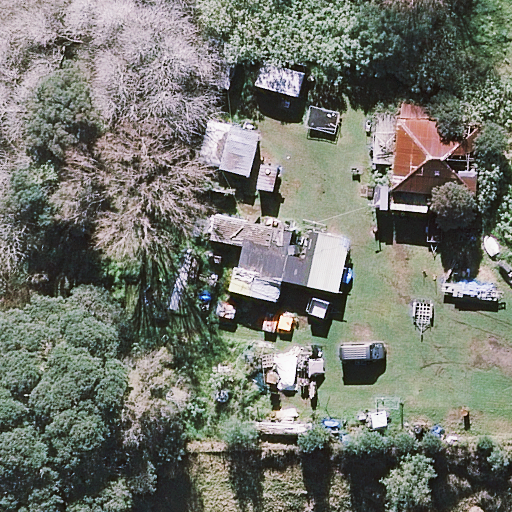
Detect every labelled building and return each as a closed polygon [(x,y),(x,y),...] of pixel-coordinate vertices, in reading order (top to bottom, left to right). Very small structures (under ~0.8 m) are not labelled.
[(239,45),(207,40),(199,82),(231,88),(239,45)] [(304,72),(262,63),(256,86),(298,96),(304,72)] [(397,167),(393,208),(429,211),(430,191),(476,195),(482,124),(401,117),(397,167)] [(260,135),(209,122),(199,162),(250,175),(260,135)] [(276,300),(294,227),(247,215),(235,267),(229,288),(276,300)] [(221,259),(192,253),(181,311),(209,317),(221,259)]
